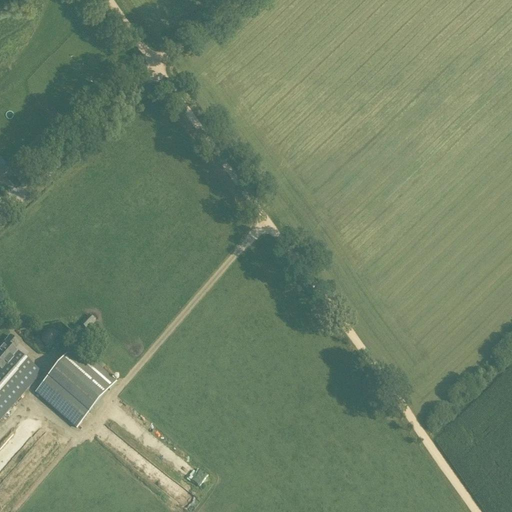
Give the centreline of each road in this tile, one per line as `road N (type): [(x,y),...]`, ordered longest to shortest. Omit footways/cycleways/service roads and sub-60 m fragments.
road 1 (track): [(156,68),(476,511)]
road 2 (track): [(32,185),(156,68)]
